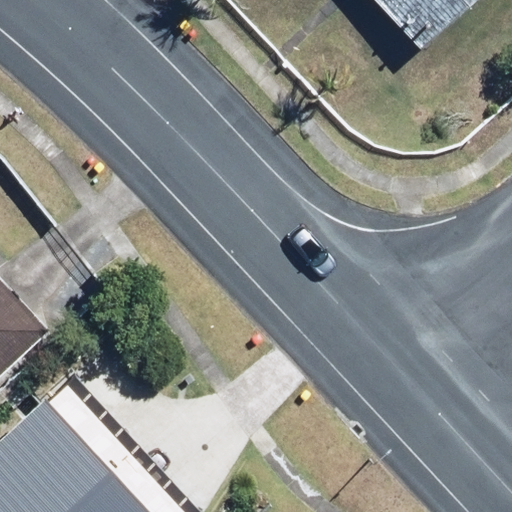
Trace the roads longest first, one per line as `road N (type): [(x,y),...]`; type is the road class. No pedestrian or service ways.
road 1 (residential): [(24,0),(399,359)]
road 2 (residential): [(399,359),(511,483)]
road 3 (residential): [(399,359),(511,251)]
